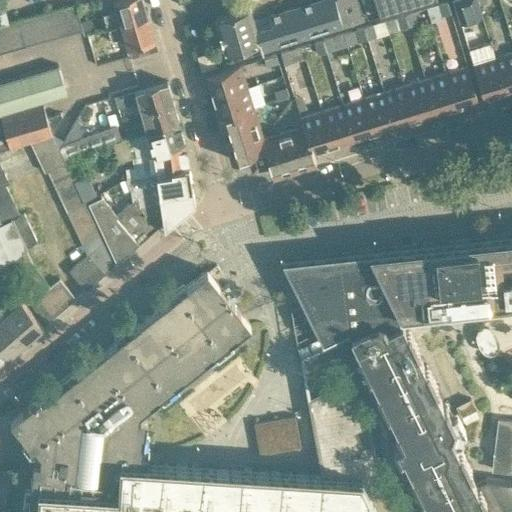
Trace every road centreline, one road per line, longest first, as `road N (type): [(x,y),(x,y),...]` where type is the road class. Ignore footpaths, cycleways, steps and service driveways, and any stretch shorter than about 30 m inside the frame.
road 1 (residential): [(223,210),(511,119)]
road 2 (unclassified): [(0,386),(193,220),(223,210)]
road 3 (unclassified): [(223,210),(162,0)]
